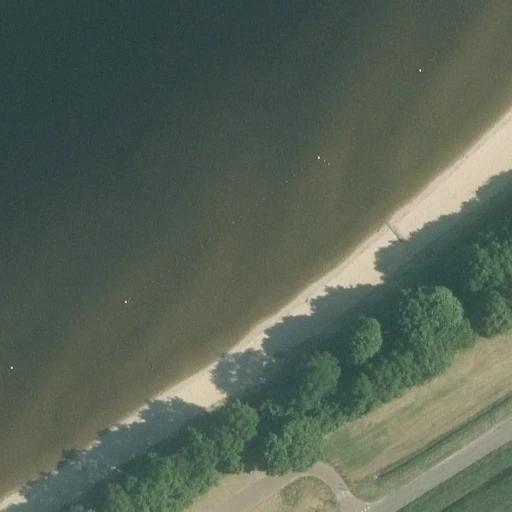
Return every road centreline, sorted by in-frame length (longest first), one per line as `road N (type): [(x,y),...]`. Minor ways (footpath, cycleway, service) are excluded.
road 1 (track): [(511,360),(320,471)]
road 2 (unclassified): [(511,426),(373,511)]
